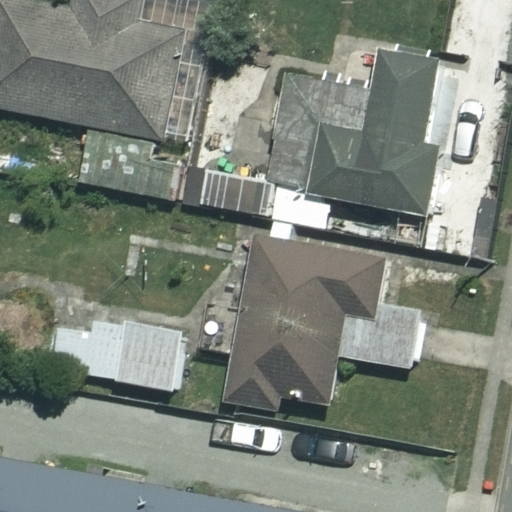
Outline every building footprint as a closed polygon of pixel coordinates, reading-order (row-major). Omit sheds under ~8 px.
[(12,8),(0,62),(0,116),(100,138),(90,183),(166,200),(201,37),(151,26),(156,0),(87,0),(83,24),(12,8)] [(389,91),(300,77),(283,189),(203,177),(196,218),(338,241),(343,210),(445,226),(467,82),(392,70),(389,91)] [(238,419),(337,436),(348,372),(432,386),(442,324),(392,316),(401,261),(318,247),(316,260),(266,251),(238,419)] [(199,348),(73,320),(60,376),(186,404),(199,348)] [(221,511),(0,471),(0,511),(221,511)]
